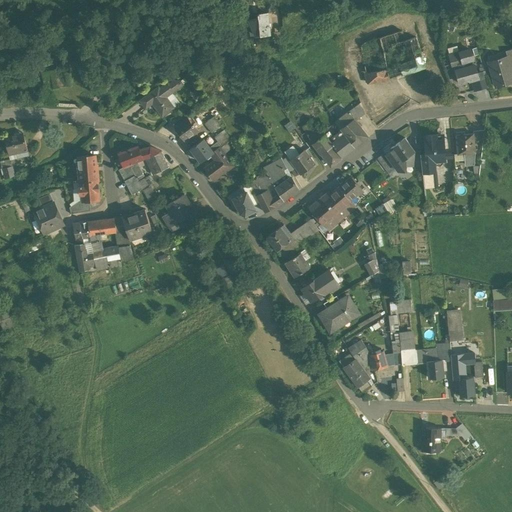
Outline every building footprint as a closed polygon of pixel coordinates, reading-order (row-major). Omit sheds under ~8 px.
[(252,9),(245,10),(244,7),(237,8),(238,22),(246,21),(250,21),(249,20),(253,18),(252,9)] [(253,18),(249,20),(250,21),(246,21),(249,28),(250,36),(269,34),(267,13),(259,14),(257,14),(258,17),(253,18)] [(364,85),(423,70),(415,37),(403,40),(401,31),(363,41),(365,50),(365,51),(367,58),(364,59),(367,71),(361,73),(364,85)] [(249,45),(240,46),(241,55),(250,54),(249,45)] [(470,50),(449,56),(453,68),(455,67),(459,84),(472,81),(479,79),(477,74),(475,66),(472,66),(470,61),(473,60),(470,50)] [(507,57),(489,62),(496,87),(511,82),(511,73),(510,67),(508,60),(507,57)] [(87,64),(81,66),(85,76),(91,74),(87,64)] [(66,69),(42,74),(46,90),(69,85),(66,69)] [(484,72),(477,74),(479,79),(472,81),(475,92),(488,88),(484,72)] [(169,86),(168,84),(160,90),(166,98),(183,86),(180,82),(175,81),(169,86)] [(158,88),(140,102),(146,110),(154,104),(158,109),(157,110),(162,117),(174,108),(166,98),(160,90),(158,88)] [(360,104),(349,112),(355,120),(356,122),(365,115),(360,104)] [(349,112),(340,119),(346,126),(355,120),(349,112)] [(214,117),(205,125),(208,129),(218,122),(214,117)] [(189,120),(175,130),(184,142),(199,131),(194,124),(192,125),(189,120)] [(346,126),(340,130),(344,135),(355,149),(369,138),(362,128),(356,122),(355,120),(346,126)] [(218,122),(208,129),(212,134),(221,127),(218,122)] [(311,122),(302,128),(306,133),(315,128),(311,122)] [(315,128),(306,133),(314,144),(324,137),(315,128)] [(224,131),(215,138),(222,148),(231,141),(224,131)] [(485,131),(473,133),(474,135),(475,143),(483,141),(485,131)] [(23,134),(5,139),(9,155),(20,152),(27,150),(23,134)] [(344,135),(331,144),(333,147),(338,153),(340,151),(344,157),(355,149),(344,135)] [(444,137),(437,137),(436,135),(427,136),(427,138),(426,138),(427,155),(421,155),(423,173),(435,172),(434,161),(443,160),(445,157),(444,137)] [(474,135),(457,137),(459,155),(465,155),(476,154),(475,143),(474,135)] [(324,137),(314,144),(322,155),(333,147),(331,144),(325,136),(324,137)] [(405,139),(390,149),(392,151),(401,163),(403,161),(415,153),(405,139)] [(210,148),(204,140),(191,150),(201,164),(212,155),(214,154),(210,148)] [(232,165),(217,144),(210,148),(214,154),(212,155),(216,162),(205,170),(214,182),(226,173),(224,170),(232,165)] [(154,149),(150,148),(139,151),(138,147),(118,155),(123,168),(131,165),(138,163),(139,163),(148,159),(149,159),(161,153),(154,149)] [(299,155),(294,147),(286,152),(288,156),(292,161),(299,155)] [(333,147),(322,155),(331,167),(344,157),(340,151),(338,153),(333,147)] [(299,155),(292,161),(296,167),(301,174),(314,164),(305,151),(299,155)] [(401,163),(392,151),(387,155),(386,155),(396,169),(398,172),(405,172),(405,167),(405,163),(403,161),(401,163)] [(149,159),(148,159),(155,174),(169,168),(161,153),(149,159)] [(385,153),(377,160),(388,175),(396,169),(386,155),(387,155),(385,153)] [(415,153),(403,161),(405,163),(405,167),(414,166),(415,153)] [(476,154),(465,155),(466,166),(475,165),(476,154)] [(288,156),(283,161),(289,173),(296,167),(292,161),(288,156)] [(95,157),(79,158),(80,169),(78,169),(79,182),(79,183),(81,183),(81,188),(80,188),(80,196),(82,196),(82,202),(89,201),(99,200),(97,181),(98,181),(97,167),(96,167),(95,157)] [(281,158),(273,163),(276,170),(282,166),(286,175),(289,174),(289,173),(283,161),(281,158)] [(10,160),(1,162),(3,170),(12,168),(10,160)] [(273,163),(263,168),(267,175),(276,170),(273,163)] [(144,180),(136,164),(132,166),(133,168),(131,169),(135,176),(138,182),(144,180)] [(131,165),(123,168),(118,171),(124,182),(135,176),(131,169),(133,168),(131,165)] [(276,170),(267,175),(271,181),(272,183),(286,175),(282,166),(276,170)] [(12,168),(3,170),(6,182),(15,177),(13,168),(12,168)] [(435,172),(423,173),(424,190),(436,188),(435,172)] [(286,175),(272,183),(275,189),(292,178),(289,174),(286,175)] [(267,175),(256,181),(250,185),(254,191),(264,185),(271,181),(267,175)] [(135,176),(124,182),(131,196),(142,191),(135,176)] [(153,185),(149,177),(144,180),(138,182),(142,190),(153,185)] [(292,178),(275,189),(279,195),(283,201),(298,190),(292,178)] [(362,190),(352,178),(339,189),(350,201),(362,190)] [(79,182),(72,182),(74,205),(78,202),(82,202),(82,196),(80,196),(80,188),(81,188),(81,183),(79,183),(79,182)] [(250,185),(243,188),(245,193),(246,193),(247,194),(253,191),(250,185)] [(264,185),(254,191),(257,196),(267,191),(264,185)] [(339,189),(324,202),(335,215),(351,202),(350,201),(339,189)] [(260,204),(253,191),(247,194),(254,207),(260,204)] [(267,191),(257,196),(265,213),(276,207),(275,206),(283,201),(279,195),(272,200),(267,191)] [(245,193),(233,200),(240,215),(245,217),(256,211),(254,207),(247,194),(246,193),(245,193)] [(34,195),(21,200),(22,203),(21,203),(25,213),(38,208),(36,203),(37,203),(34,195)] [(49,195),(38,200),(41,207),(53,202),(49,195)] [(184,195),(166,206),(171,214),(177,225),(185,220),(181,213),(191,207),(184,195)] [(324,202),(322,200),(311,209),(324,225),(335,216),(335,215),(324,202)] [(392,200),(375,205),(378,215),(395,210),(392,200)] [(82,202),(78,202),(74,205),(69,208),(71,215),(90,212),(89,201),(82,202)] [(351,202),(335,215),(335,216),(340,222),(356,208),(351,202)] [(53,204),(36,212),(40,220),(38,221),(45,235),(60,228),(64,226),(53,204)] [(191,207),(181,213),(185,220),(195,214),(191,207)] [(153,234),(145,211),(122,218),(130,241),(153,234)] [(171,214),(167,216),(167,215),(163,217),(170,229),(177,225),(171,214)] [(335,216),(324,225),(329,231),(340,222),(335,216)] [(311,220),(301,227),(308,238),(319,231),(311,220)] [(87,223),(80,224),(82,239),(91,240),(90,237),(87,223)] [(80,224),(73,225),(77,245),(83,244),(82,239),(80,224)] [(301,227),(291,235),(294,240),(290,242),(281,250),(283,253),(279,256),(282,259),(299,247),(297,245),(299,243),(300,244),(308,238),(301,227)] [(60,228),(45,235),(50,245),(64,238),(60,228)] [(291,235),(286,228),(282,231),(290,242),(294,240),(291,235)] [(280,229),(267,239),(277,252),(281,250),(290,242),(282,231),(280,229)] [(77,245),(76,245),(78,257),(81,272),(90,271),(89,267),(96,266),(93,255),(86,256),(86,251),(83,244),(77,245)] [(372,261),(365,264),(371,275),(379,271),(375,252),(369,255),(372,261)] [(300,255),(296,258),(295,257),(286,263),(292,271),(293,271),(297,277),(310,269),(300,255)] [(399,274),(408,273),(408,261),(398,261),(399,274)] [(329,271),(318,278),(328,293),(339,286),(329,271)] [(328,293),(318,278),(302,289),(312,304),(328,293)] [(491,298),(504,298),(504,288),(491,289),(491,298)] [(327,310),(320,314),(330,332),(359,314),(348,296),(340,302),(327,310)] [(336,296),(324,304),(327,310),(340,302),(336,296)] [(411,300),(396,301),(397,314),(411,312),(411,300)] [(506,300),(493,301),(493,308),(493,310),(507,309),(506,300)] [(449,340),(463,339),(460,309),(449,310),(447,310),(449,340)] [(397,315),(388,316),(391,334),(399,333),(399,332),(397,315)] [(436,350),(412,352),(412,348),(413,348),(411,331),(399,332),(399,333),(401,352),(402,364),(427,362),(427,361),(437,360),(436,350)] [(399,333),(391,334),(393,353),(401,352),(399,333)] [(369,353),(361,340),(349,348),(352,353),(356,359),(357,361),(363,357),(369,353)] [(450,351),(443,352),(443,349),(436,350),(437,360),(442,360),(442,361),(445,361),(451,360),(451,353),(450,351)] [(383,351),(371,354),(372,360),(374,369),(387,366),(383,351)] [(474,351),(451,353),(451,360),(452,373),(453,379),(460,379),(460,378),(463,378),(462,374),(465,374),(464,363),(475,362),(474,351)] [(401,352),(393,353),(394,365),(402,364),(401,352)] [(352,353),(340,361),(344,367),(356,359),(352,353)] [(369,353),(363,357),(367,363),(372,360),(371,354),(369,353)] [(363,357),(357,361),(363,369),(364,368),(363,366),(367,363),(363,357)] [(356,359),(344,367),(358,386),(369,378),(363,369),(357,361),(356,359)] [(437,360),(427,361),(427,362),(429,378),(444,377),(443,370),(442,361),(442,360),(437,360)] [(482,361),(474,362),(476,377),(483,377),(482,361)] [(463,378),(460,378),(460,379),(461,395),(475,394),(474,377),(463,378)] [(369,378),(358,386),(362,393),(374,385),(369,378)] [(462,424),(455,429),(462,437),(465,441),(471,436),(462,424)] [(441,428),(426,428),(425,440),(422,440),(422,452),(440,452),(440,440),(441,428)] [(441,428),(440,440),(446,440),(446,436),(462,437),(455,429),(441,428)]
